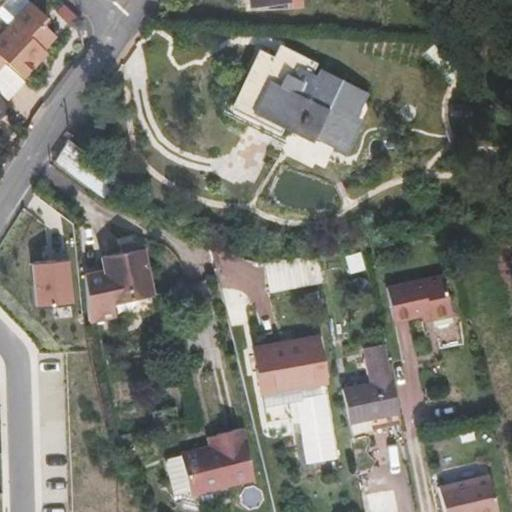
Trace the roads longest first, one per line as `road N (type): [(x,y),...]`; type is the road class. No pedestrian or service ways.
road 1 (unknown): [(37,150),(224,263)]
road 2 (residential): [(126,25),(0,203)]
road 3 (residential): [(0,336),(19,354),(26,511)]
